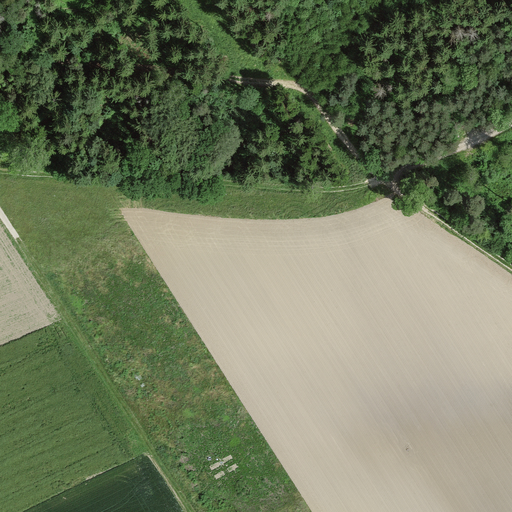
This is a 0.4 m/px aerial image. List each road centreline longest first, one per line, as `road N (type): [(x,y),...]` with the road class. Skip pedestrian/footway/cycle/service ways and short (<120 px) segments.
road 1 (track): [(0,64),(78,61),(300,86),(384,176),(511,264)]
road 2 (track): [(511,123),(345,188),(0,171)]
road 3 (track): [(0,212),(190,511)]
